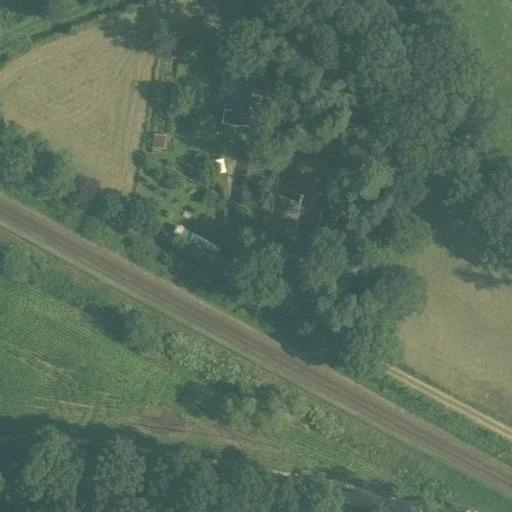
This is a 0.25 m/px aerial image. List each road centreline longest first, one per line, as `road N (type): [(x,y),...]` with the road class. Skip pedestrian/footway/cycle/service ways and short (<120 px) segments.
road 1 (track): [(511,434),(249,292),(226,158)]
road 2 (track): [(392,502),(0,439)]
